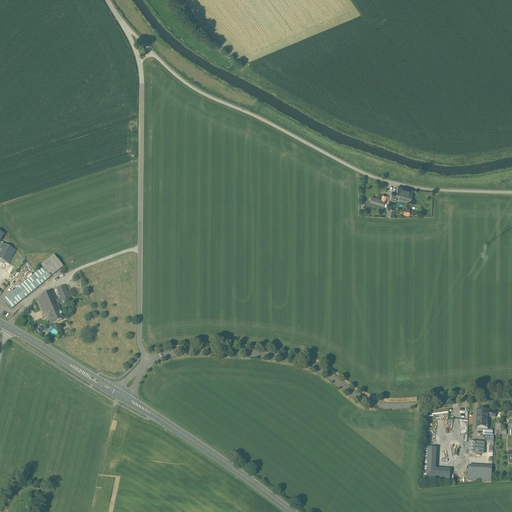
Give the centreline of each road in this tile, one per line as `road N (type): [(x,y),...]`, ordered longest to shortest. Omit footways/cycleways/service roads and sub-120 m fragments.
road 1 (unclassified): [(511,192),(374,177),(198,91),(151,52)]
road 2 (residential): [(511,393),(383,405),(309,364),(276,356),(191,351),(149,360)]
road 3 (unclassified): [(138,60),(138,337),(149,360)]
road 4 (secondary): [(121,395),(291,511)]
road 5 (secondary): [(8,327),(121,395)]
